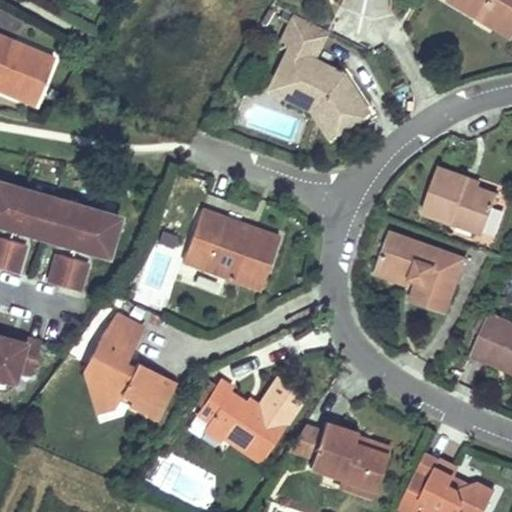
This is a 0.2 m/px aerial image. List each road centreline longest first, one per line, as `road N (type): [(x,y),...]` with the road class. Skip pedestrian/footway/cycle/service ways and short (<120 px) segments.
road 1 (residential): [(511,430),(405,385),(372,351),(339,274),(340,228),(364,169),(427,113),(511,88)]
road 2 (unknown): [(339,274),(240,337),(173,346)]
